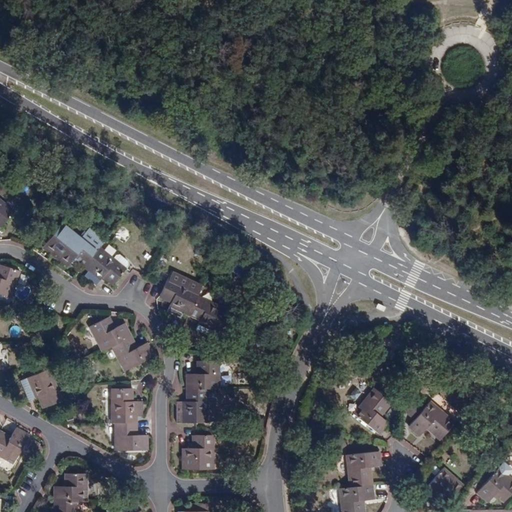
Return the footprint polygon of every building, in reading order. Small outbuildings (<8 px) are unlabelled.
[(0,225),(1,227),(14,210),(0,198),(0,225)] [(68,267),(75,259),(84,266),(96,251),(71,229),(51,253),(68,267)] [(113,285),(126,269),(99,247),(96,251),(84,266),(89,271),(85,275),(96,285),(103,277),(113,285)] [(0,293),(11,298),(20,271),(0,264),(0,293)] [(181,318),(183,312),(189,315),(198,297),(200,293),(168,278),(159,297),(171,303),(167,312),(181,318)] [(216,338),(229,310),(198,297),(189,315),(200,320),(196,330),(216,338)] [(102,352),(113,347),(132,337),(125,323),(115,328),(109,317),(89,327),(102,352)] [(147,343),(138,347),(132,337),(113,347),(125,371),(154,356),(147,343)] [(199,374),(187,374),(187,389),(208,389),(219,389),(219,361),(199,361),(199,374)] [(29,400),(39,397),(44,408),(62,400),(49,369),(21,381),(29,400)] [(112,389),(112,423),(115,423),(137,423),(137,416),(143,416),(143,402),(132,402),(133,389),(112,389)] [(177,423),(208,423),(208,389),(187,389),(188,401),(177,401),(177,423)] [(389,423),(380,416),(392,402),(375,389),(354,414),(379,435),(389,423)] [(426,429),(441,441),(454,423),(429,402),(409,427),(420,436),(426,429)] [(137,435),(137,423),(115,423),(116,450),(148,450),(149,435),(137,435)] [(17,428),(11,437),(1,431),(0,432),(0,455),(14,464),(30,436),(17,428)] [(183,470),(214,470),(214,435),(193,435),(193,448),(184,448),(183,470)] [(379,451),(347,455),(350,487),(372,485),(370,467),(381,466),(379,451)] [(440,495),(449,503),(463,485),(442,468),(422,493),(433,503),(440,495)] [(511,492),(511,479),(498,468),(477,493),(488,503),(495,495),(504,503),(511,492)] [(66,486),(55,486),(55,501),(77,501),(87,501),(88,474),(66,473),(66,486)] [(373,500),(372,485),(350,487),(340,488),(342,511),(364,511),(363,501),(373,500)] [(76,511),(77,501),(55,501),(55,511),(76,511)]
